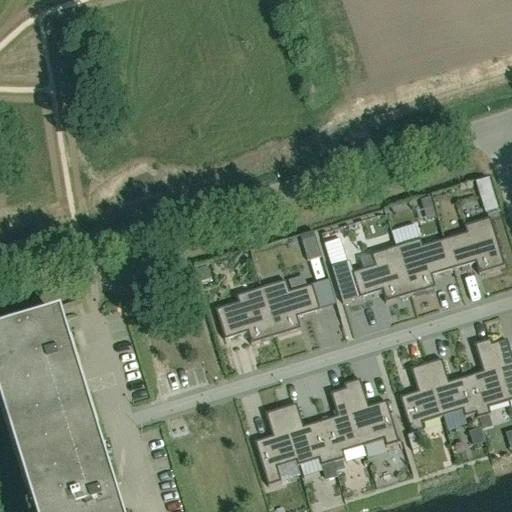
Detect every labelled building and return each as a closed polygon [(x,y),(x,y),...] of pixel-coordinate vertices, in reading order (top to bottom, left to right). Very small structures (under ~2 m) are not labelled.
[(482,200),(493,196),(489,181),(477,184),(482,200)] [(430,201),(421,203),(423,213),(433,210),(430,201)] [(490,221),(464,229),(466,235),(444,242),(453,272),(475,265),(479,277),(505,269),(490,221)] [(315,240),(302,244),(308,263),(321,259),(315,240)] [(453,272),(444,242),(423,249),(421,242),(396,250),(411,298),(435,290),(432,279),(453,272)] [(386,305),(411,298),(396,250),(331,269),(343,306),(382,294),(386,305)] [(207,269),(198,272),(202,283),(211,281),(207,269)] [(286,283),(261,291),(276,339),(301,331),(297,320),(320,313),(312,288),(289,295),(286,283)] [(251,347),(276,339),(261,291),(236,299),(238,305),(215,312),(225,342),(247,335),(251,347)] [(71,354),(62,322),(0,341),(0,406),(32,511),(117,511),(113,496),(115,495),(80,381),(77,381),(69,355),(71,354)] [(477,417),(476,417),(477,422),(491,418),(488,411),(509,404),(491,347),(492,347),(491,342),(474,347),(483,375),(466,380),(477,417)] [(492,347),(491,347),(509,404),(511,403),(511,359),(507,342),(492,347)] [(477,417),(466,380),(449,385),(442,362),(426,367),(442,420),(462,414),(465,420),(476,417),(477,417)] [(442,420),(426,367),(410,372),(418,395),(400,400),(411,437),(415,436),(424,433),(422,426),(442,420)] [(346,392),(364,449),(384,443),(386,450),(399,446),(386,404),(369,410),(360,382),(343,388),(345,392),(346,392)] [(346,392),(345,392),(330,397),(337,420),(321,425),(333,466),(342,463),(346,462),(343,455),(364,449),(346,392)] [(297,465),(296,465),(298,469),(319,463),(321,470),(333,466),(321,425),(304,430),(296,407),(281,412),(297,465)] [(277,471),(296,465),(297,465),(281,412),(265,417),(272,439),(254,445),(268,489),(281,485),(277,471)] [(410,446),(417,444),(415,436),(411,437),(407,438),(410,446)] [(333,466),(336,475),(345,472),(342,463),(333,466)] [(333,466),(321,470),(322,474),(325,484),(338,480),(336,475),(333,466)]
